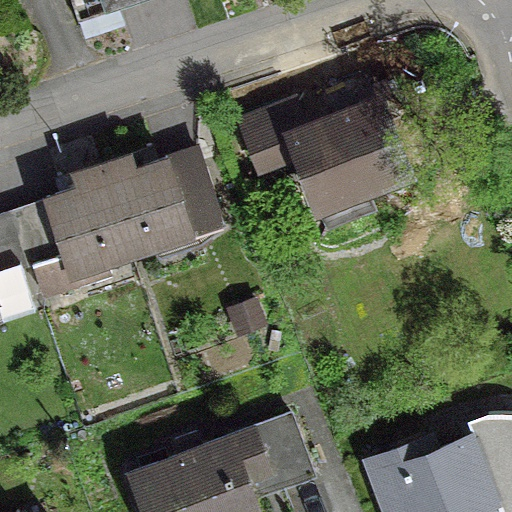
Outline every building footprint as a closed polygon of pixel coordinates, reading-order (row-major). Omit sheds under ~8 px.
[(259,180),(299,164),(323,226),(370,207),(362,187),(404,171),(382,114),(391,110),(380,83),(357,92),(361,103),(302,127),(291,99),(236,121),(259,180)] [(130,169),(125,155),(98,164),(127,250),(186,230),(190,242),(194,240),(218,223),(192,148),(130,169)] [(42,199),(11,210),(39,295),(107,272),(103,258),(127,250),(98,164),(72,172),(76,185),(42,197),(42,199)] [(0,307),(27,299),(0,214),(0,307)] [(175,454),(126,472),(140,511),(256,511),(243,475),(263,467),(277,483),(308,472),(286,412),(196,446),(191,432),(169,440),(175,454)] [(417,439),(369,458),(389,511),(455,511),(511,490),(511,414),(508,413),(488,412),(476,415),(482,430),(422,452),(417,439)]
